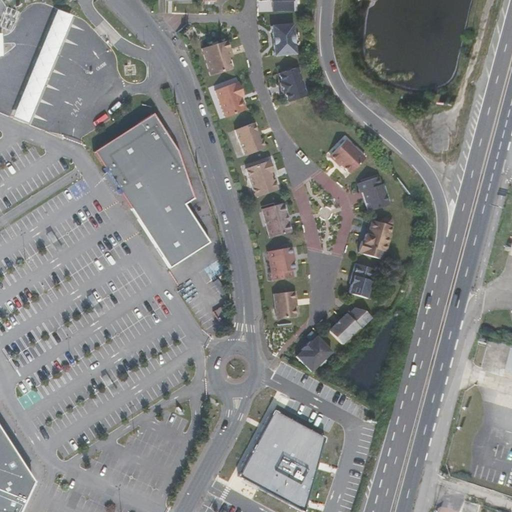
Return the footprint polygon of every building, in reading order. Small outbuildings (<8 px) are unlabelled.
[(272,3),(272,12),(293,11),(293,2),(295,0),(269,0),(269,3),(272,3)] [(48,28),(40,49),(56,55),(64,34),(72,15),(56,8),(48,28)] [(274,56),(295,54),(295,44),(296,44),(296,43),(297,43),(297,42),(298,42),(298,41),(298,40),(298,39),(298,38),(298,37),(297,36),(296,35),(295,35),(295,34),(294,34),(293,24),(271,26),(274,56)] [(202,48),(210,75),(232,69),(228,58),(226,50),(230,49),(228,40),(202,48)] [(56,55),(40,49),(31,70),(13,117),(28,123),(47,76),(56,55)] [(283,88),(284,93),(287,102),(306,96),(302,82),(300,83),(298,78),(300,75),(298,70),(295,69),(295,68),(278,73),(281,82),(283,88)] [(216,90),(226,117),(247,109),(242,96),(245,95),(239,81),(216,90)] [(175,149),(150,111),(92,151),(169,266),(209,239),(184,202),(192,196),(175,149)] [(259,139),(256,132),(253,123),(235,130),(245,155),(265,148),(261,138),(259,139)] [(341,164),(350,173),(365,158),(345,139),(331,155),(331,158),(334,160),(337,160),(341,164)] [(273,171),(270,160),(246,168),(255,197),(277,190),(274,179),(272,180),(269,172),(271,172),(273,171)] [(382,184),(380,185),(377,177),(356,185),(362,200),(364,199),(368,212),(389,205),(382,184)] [(268,238),(290,232),(282,203),(260,209),(268,238)] [(363,251),(362,254),(379,259),(381,251),(383,251),(390,227),(390,226),(391,223),(389,220),(385,218),(382,220),(381,224),(371,221),(367,235),(365,234),(363,242),(360,241),(358,250),(363,251)] [(268,251),(273,281),(294,277),(292,270),(295,269),(293,262),(293,256),(294,255),(292,247),(268,251)] [(348,293),(366,298),(375,270),(354,263),(351,275),(353,276),(350,284),(348,293)] [(300,316),(297,288),(273,291),(277,319),(300,316)] [(346,314),(345,313),(328,330),(340,343),(358,326),(359,327),(370,317),(364,310),(354,307),(346,314)] [(312,373),(332,353),(317,337),(311,343),(310,342),(302,350),(303,351),(297,357),(312,373)] [(257,486),(304,511),(305,506),(307,498),(315,468),(317,461),(323,438),(281,414),(273,410),(237,476),(257,486)] [(0,511),(20,511),(37,477),(0,421),(0,511)]
